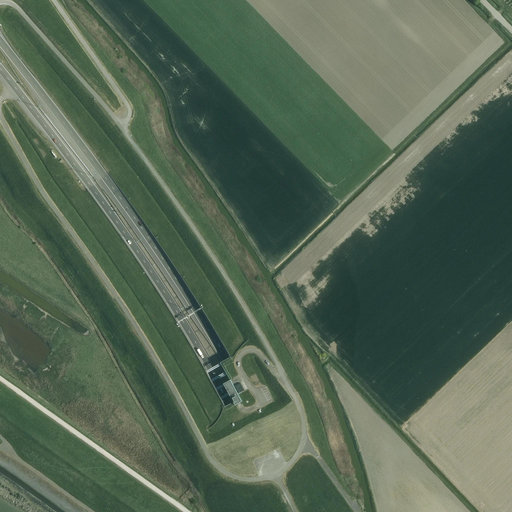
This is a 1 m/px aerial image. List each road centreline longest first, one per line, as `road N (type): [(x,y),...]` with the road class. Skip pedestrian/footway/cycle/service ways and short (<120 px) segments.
road 1 (trunk): [(298,511),(192,304),(0,40)]
road 2 (trunk): [(0,69),(193,337),(279,511)]
road 3 (unclassified): [(186,511),(0,378)]
